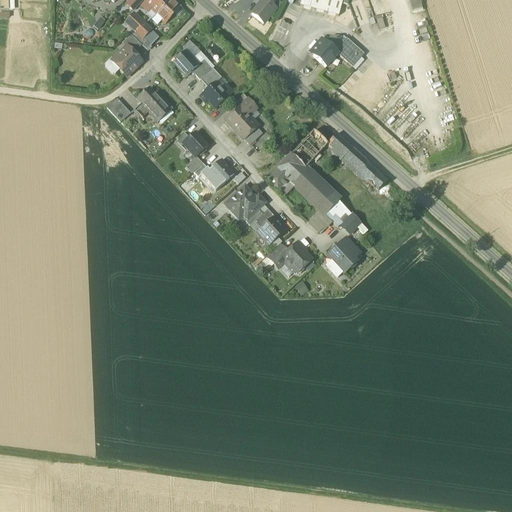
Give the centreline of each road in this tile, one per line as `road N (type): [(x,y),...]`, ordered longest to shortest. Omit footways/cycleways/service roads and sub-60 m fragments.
road 1 (track): [(0,449),(455,511)]
road 2 (secondary): [(204,4),(511,277)]
road 3 (residential): [(151,63),(313,237)]
